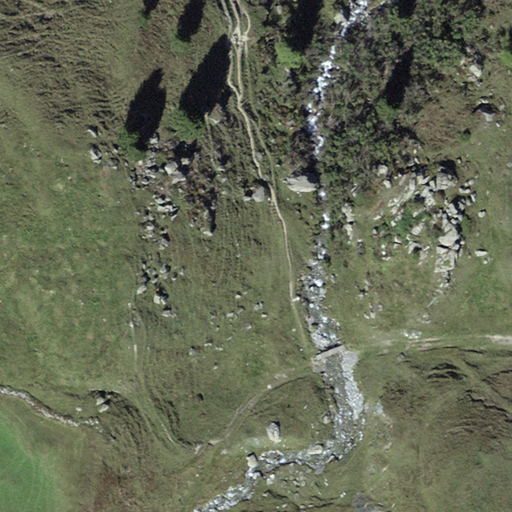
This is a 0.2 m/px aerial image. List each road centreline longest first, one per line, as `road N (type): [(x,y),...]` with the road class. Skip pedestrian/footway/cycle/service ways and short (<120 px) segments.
road 1 (track): [(511,341),(348,352),(311,367)]
road 2 (track): [(311,367),(261,388),(188,511)]
road 3 (track): [(383,348),(348,493),(322,511)]
